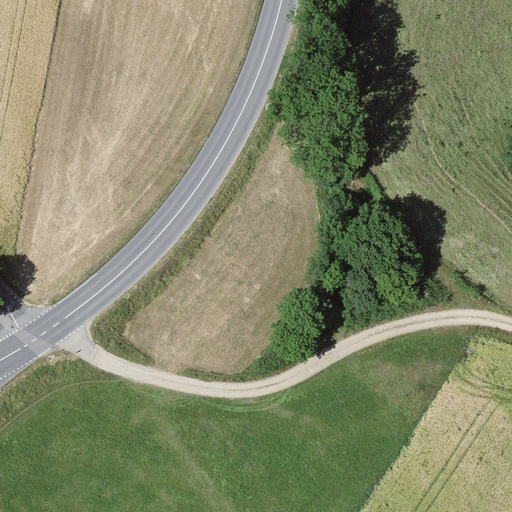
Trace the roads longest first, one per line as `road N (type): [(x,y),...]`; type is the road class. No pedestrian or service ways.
road 1 (track): [(54,326),(95,357),(134,372),(240,391),(292,379),(378,333),(481,319)]
road 2 (secondary): [(30,342),(114,279),(193,193),(248,98),(282,0)]
